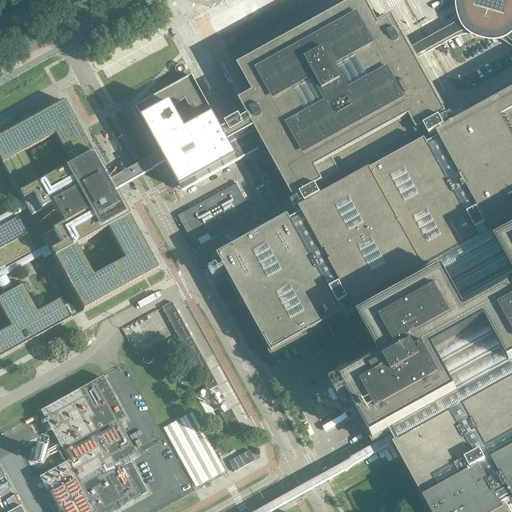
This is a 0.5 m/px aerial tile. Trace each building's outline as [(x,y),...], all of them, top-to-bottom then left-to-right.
[(159,153),(166,164),(183,195),(239,166),(259,154),(256,147),(261,145),(290,198),(294,205),(291,207),(296,217),(299,215),(300,217),(304,223),(293,229),(290,223),(219,261),(227,276),(221,279),(219,275),(212,279),(215,285),(228,278),(246,311),(274,364),(345,325),(341,317),(351,312),(355,320),(362,333),(386,376),(366,387),(347,397),(374,446),(392,437),(395,443),(399,450),(402,456),(404,460),(402,461),(430,511),(503,511),(504,511),(508,510),(510,509),(511,507),(511,100),(478,119),(459,130),(452,118),(447,121),(421,74),(415,62),(409,52),(409,51),(394,25),(384,6),(380,0),(204,0),(201,2),(187,9),(241,108),(248,121),(242,124),(227,132),(222,135),(216,123),(214,119),(193,80),(136,110),(144,126),(159,153)] [(511,0),(455,0),(456,0),(456,21),(468,36),(473,39),(489,45),(505,44),(511,37),(511,0)] [(468,36),(456,21),(445,30),(409,51),(415,62),(456,40),(468,36)] [(53,257),(83,312),(158,270),(147,252),(116,196),(114,198),(111,193),(110,191),(108,187),(105,182),(102,178),(105,176),(64,102),(0,137),(0,161),(23,204),(28,211),(31,217),(41,211),(52,232),(43,237),(42,237),(45,243),(53,257)] [(166,164),(159,153),(105,182),(111,193),(166,164)] [(239,186),(181,217),(193,238),(198,235),(201,241),(206,238),(209,243),(256,217),(239,186)] [(0,268),(36,249),(18,216),(0,226),(0,268)] [(1,332),(0,329),(0,357),(71,318),(60,299),(54,302),(53,300),(46,304),(47,306),(37,312),(26,292),(30,290),(26,283),(22,285),(20,281),(10,287),(0,292),(0,315),(3,314),(10,327),(1,332)] [(218,386),(171,302),(162,308),(181,343),(207,391),(218,386)] [(112,511),(147,493),(129,459),(136,455),(118,423),(125,419),(102,377),(41,411),(40,412),(40,413),(57,444),(40,454),(36,454),(34,454),(33,456),(31,458),(32,460),(33,463),(35,464),(37,464),(39,463),(42,462),(43,459),(60,450),(67,462),(38,478),(56,511),(112,511)] [(242,431),(218,386),(207,391),(202,394),(214,417),(219,415),(231,437),(242,431)] [(347,397),(340,386),(333,389),(340,401),(347,397)] [(192,408),(158,427),(165,440),(193,493),(228,474),(222,462),(192,408)] [(248,451),(228,462),(233,473),(254,461),(248,451)]
